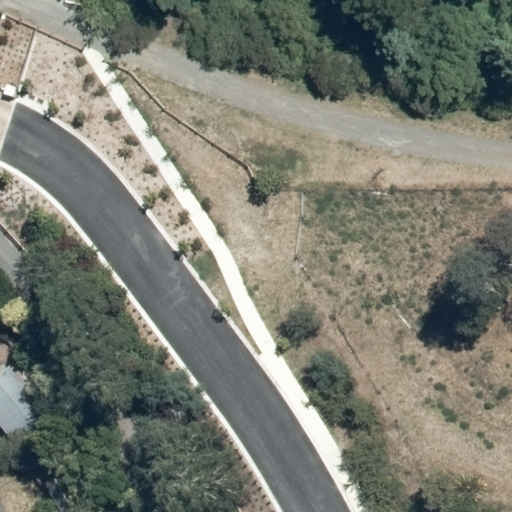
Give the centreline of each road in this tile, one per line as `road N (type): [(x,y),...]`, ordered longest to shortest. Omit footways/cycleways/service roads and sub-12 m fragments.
road 1 (residential): [(0,45),(69,50),(276,251),(374,511)]
road 2 (track): [(0,3),(511,142)]
